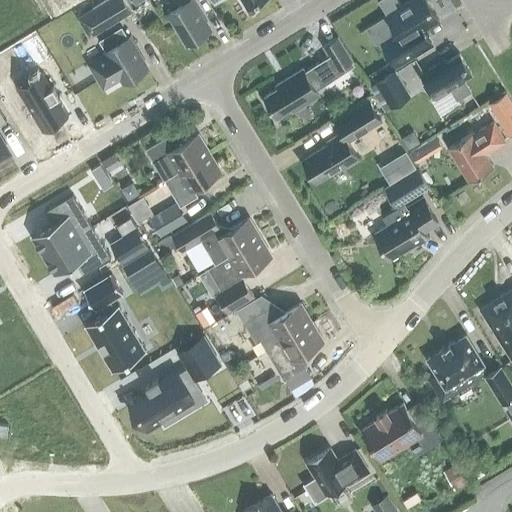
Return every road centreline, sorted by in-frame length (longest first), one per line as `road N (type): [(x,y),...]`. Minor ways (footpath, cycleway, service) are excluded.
road 1 (residential): [(206,76),(354,317),(384,342)]
road 2 (unclassified): [(120,484),(247,449),(303,418),(384,342)]
road 3 (residential): [(120,484),(115,449),(0,254)]
road 4 (residential): [(206,76),(0,201)]
road 5 (unclassified): [(384,342),(511,206)]
road 6 (residential): [(334,0),(206,76)]
road 7 (unclassified): [(0,495),(22,486),(120,484)]
